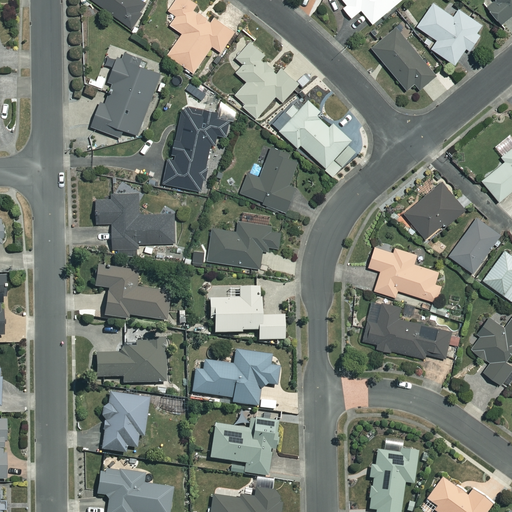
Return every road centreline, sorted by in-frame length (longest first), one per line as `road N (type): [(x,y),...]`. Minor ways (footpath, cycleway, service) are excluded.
road 1 (residential): [(51,511),(48,172)]
road 2 (residential): [(408,147),(348,201),(322,245),(321,395)]
road 3 (residential): [(408,147),(322,52),(260,0)]
road 4 (residential): [(511,462),(405,397),(321,395)]
road 5 (residential): [(48,172),(44,0)]
road 6 (residential): [(511,63),(408,147)]
